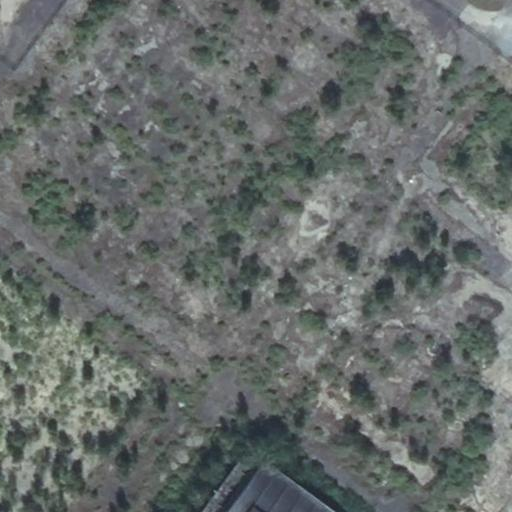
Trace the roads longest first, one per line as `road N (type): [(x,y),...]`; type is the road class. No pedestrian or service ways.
road 1 (track): [(0,228),(385,511)]
road 2 (track): [(241,406),(498,34)]
road 3 (track): [(197,374),(102,511)]
road 4 (track): [(392,188),(511,279)]
